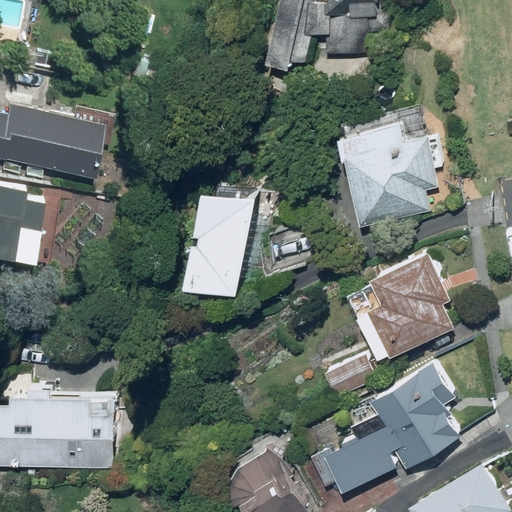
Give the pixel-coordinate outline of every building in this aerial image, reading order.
[(376,11),(383,11),(383,0),(285,0),(273,56),(307,64),(315,30),(330,31),(330,48),(374,49),(375,17),(376,11)] [(113,141),(114,109),(22,101),(10,154),(95,172),(102,141),(113,141)] [(405,116),(342,131),(365,222),(435,205),(431,188),(445,184),(432,131),(410,136),(405,116)] [(0,154),(6,155),(9,129),(0,128),(0,154)] [(0,251),(53,258),(57,225),(39,223),(44,193),(24,190),(25,180),(0,176),(0,251)] [(282,191),(211,180),(196,279),(267,290),(282,191)] [(457,295),(433,247),(378,274),(379,278),(351,291),(383,355),(393,350),(395,354),(462,321),(451,298),(457,295)] [(370,348),(327,369),(339,393),(382,373),(370,348)] [(443,356),(319,425),(330,447),(317,455),(337,493),(401,459),(405,466),(469,433),(449,395),(460,389),(443,356)] [(118,468),(121,390),(57,387),(57,381),(33,379),(33,390),(15,389),(15,399),(0,398),(0,480),(3,481),(3,463),(118,468)] [(266,485),(247,494),(255,511),(319,511),(281,429),(247,445),(266,485)] [(507,511),(506,510),(511,505),(511,501),(483,455),(414,499),(421,511),(507,511)]
